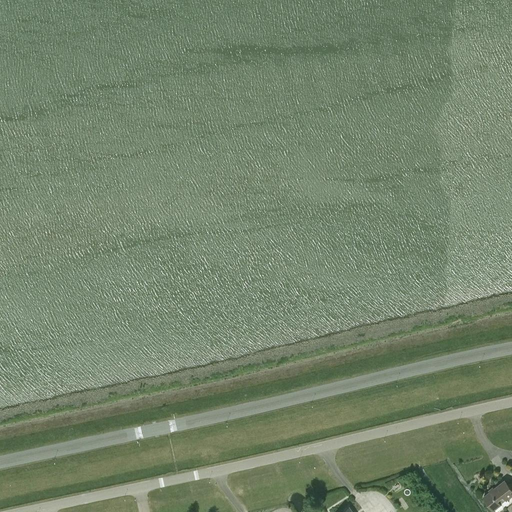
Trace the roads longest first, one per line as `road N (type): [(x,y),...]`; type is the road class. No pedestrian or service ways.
road 1 (secondary): [(0,463),(511,348)]
road 2 (unclassified): [(28,511),(511,402)]
